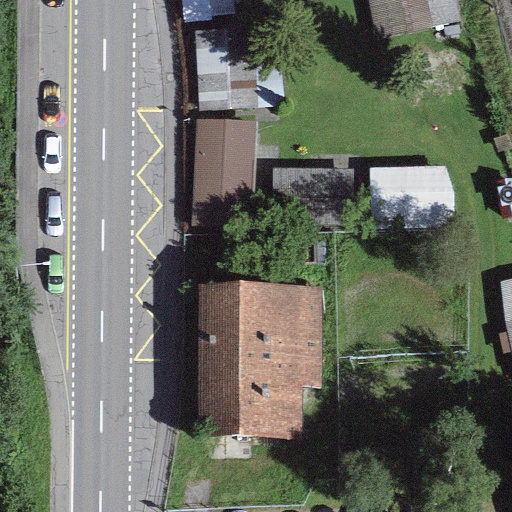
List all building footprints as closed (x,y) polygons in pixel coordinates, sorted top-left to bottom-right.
[(238,13),(237,0),(185,0),(187,15),(238,13)] [(415,0),(417,27),(459,25),(457,0),(415,0)] [(256,97),(258,28),(203,26),(201,95),(256,97)] [(203,128),(198,224),(245,226),(250,130),(203,128)] [(447,173),(371,175),(374,233),(453,233),(454,201),(447,173)] [(353,174),(273,175),(274,229),(354,228),(353,174)] [(511,286),(501,289),(507,329),(511,350),(511,286)] [(309,300),(210,302),(212,433),(297,431),(296,379),(310,378),(309,300)] [(511,409),(497,414),(511,469),(511,409)]
